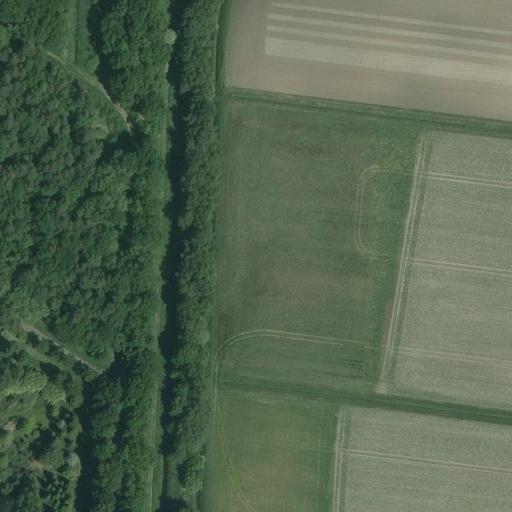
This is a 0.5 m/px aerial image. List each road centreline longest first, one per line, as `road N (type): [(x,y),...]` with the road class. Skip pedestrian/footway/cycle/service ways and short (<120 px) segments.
road 1 (unclassified): [(131,94),(119,388)]
road 2 (unclassified): [(119,388),(0,307)]
road 3 (unclassified): [(119,388),(112,511)]
